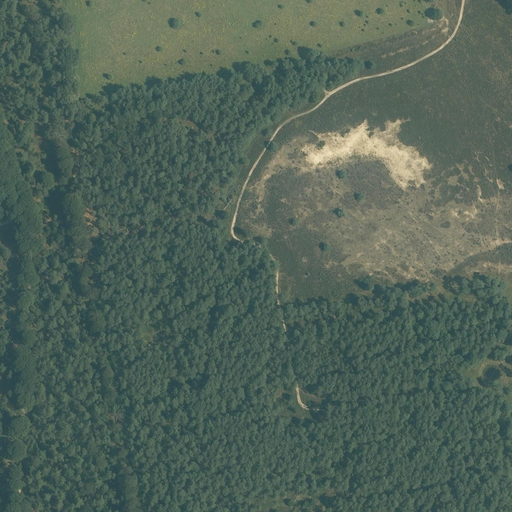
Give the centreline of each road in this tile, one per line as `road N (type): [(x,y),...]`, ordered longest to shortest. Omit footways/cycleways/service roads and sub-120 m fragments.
road 1 (track): [(463,0),(448,42),(407,66),(354,79),(280,126),(248,175),(231,230),(273,259),(303,408),(431,390),(456,511)]
road 2 (track): [(24,218),(32,251),(18,511)]
